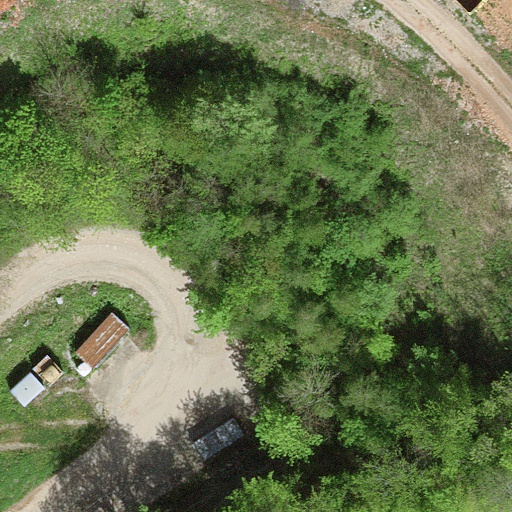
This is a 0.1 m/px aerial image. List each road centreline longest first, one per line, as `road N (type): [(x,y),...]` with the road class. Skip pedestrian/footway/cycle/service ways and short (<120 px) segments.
road 1 (track): [(0,329),(52,279),(83,263),(166,256),(196,261),(212,282),(228,308),(226,335)]
road 2 (track): [(77,511),(154,445),(198,390),(226,335)]
